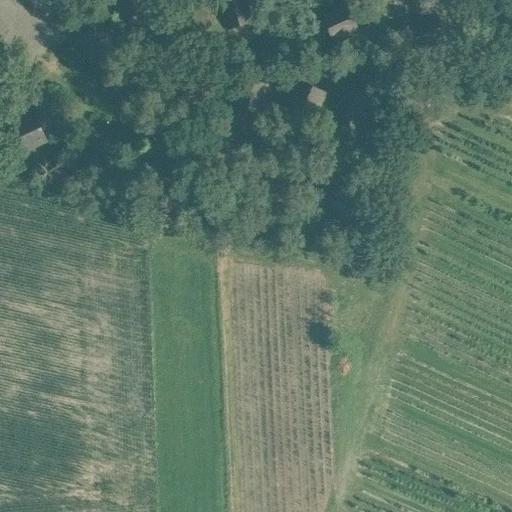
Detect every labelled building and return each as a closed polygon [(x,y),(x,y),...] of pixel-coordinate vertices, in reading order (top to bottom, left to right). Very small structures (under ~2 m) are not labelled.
[(113,0),(107,6),(125,26),(148,5),(144,0),(113,0)] [(198,0),(177,6),(185,35),(213,27),(205,0),(198,0)] [(242,0),(220,7),(227,31),(255,23),(248,0),(242,0)] [(322,18),(337,48),(351,41),(349,39),(362,32),(347,2),(335,8),(337,11),(322,18)] [(411,25),(426,57),(441,50),(439,46),(454,39),(439,8),(423,16),(424,19),(411,25)] [(87,54),(97,68),(124,48),(112,32),(110,33),(103,24),(75,44),(84,57),(87,54)] [(235,111),(269,115),(271,99),(268,98),(269,86),(237,82),(235,96),(237,96),(235,111)] [(288,110),(319,122),(326,106),(324,105),(328,96),(295,83),(290,95),(293,96),(288,110)] [(183,84),(183,111),(218,110),(217,84),(183,84)] [(345,118),(377,130),(383,115),(380,114),(385,101),(353,89),(348,102),(351,103),(345,118)] [(8,129),(22,159),(37,152),(36,149),(49,143),(36,114),(21,121),(22,123),(8,129)] [(81,166),(111,179),(118,165),(116,163),(122,150),(90,136),(82,153),(86,154),(81,166)] [(178,190),(190,197),(207,167),(194,160),(192,163),(178,155),(161,184),(177,193),(178,190)] [(266,210),(279,215),(291,183),(277,178),(275,182),(260,176),(249,207),(265,213),(266,210)] [(337,214),(345,225),(371,206),(363,195),(361,196),(351,183),(324,202),(334,216),(337,214)]
